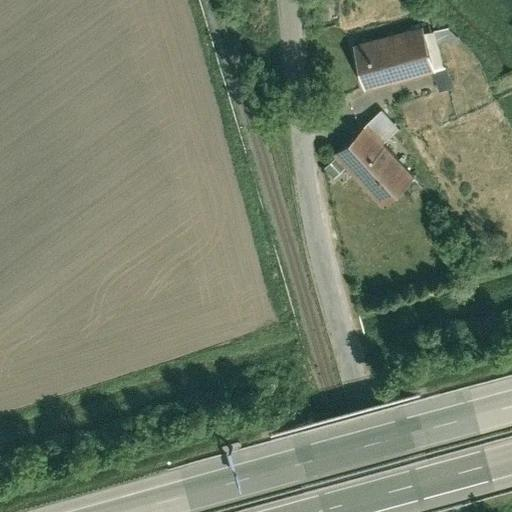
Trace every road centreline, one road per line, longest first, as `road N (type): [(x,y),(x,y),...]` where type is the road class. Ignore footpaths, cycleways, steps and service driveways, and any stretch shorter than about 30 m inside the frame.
road 1 (unclassified): [(394,511),(311,216),(292,0)]
road 2 (motorway): [(511,395),(83,511)]
road 3 (motorway): [(303,511),(511,455)]
